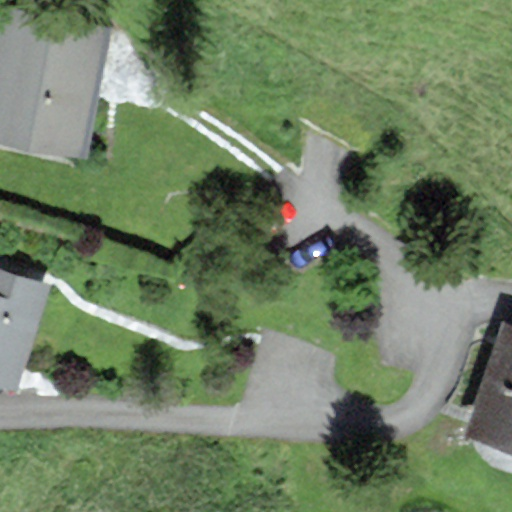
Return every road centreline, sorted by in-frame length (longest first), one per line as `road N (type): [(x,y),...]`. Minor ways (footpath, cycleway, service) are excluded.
road 1 (residential): [(280,179),(455,316),(449,359),(433,390),(402,415),(368,424),(0,408)]
road 2 (track): [(139,89),(280,179)]
